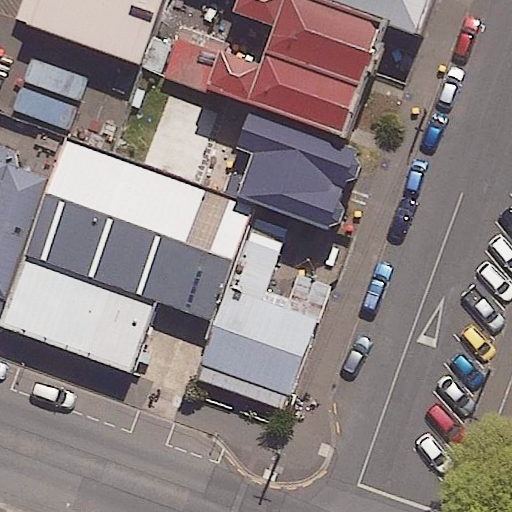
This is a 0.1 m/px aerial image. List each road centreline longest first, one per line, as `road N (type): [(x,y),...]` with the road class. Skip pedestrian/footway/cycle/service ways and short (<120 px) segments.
road 1 (unclassified): [(511,45),(348,511)]
road 2 (tertiary): [(198,511),(0,444)]
